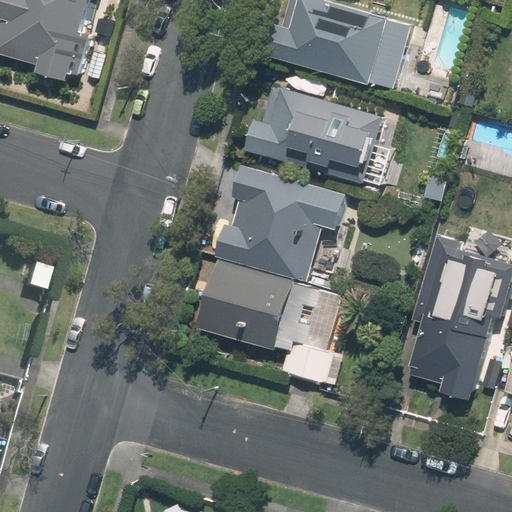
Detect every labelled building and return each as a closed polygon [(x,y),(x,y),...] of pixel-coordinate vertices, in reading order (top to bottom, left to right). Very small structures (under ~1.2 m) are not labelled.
[(106,0),(19,0),(5,54),(86,75),(106,0)] [(419,21),(346,0),(296,0),(280,57),(399,91),(419,21)] [(384,115),(280,84),(269,122),(258,119),(250,147),(365,180),(384,115)] [(434,173),(428,195),(449,201),(451,194),(488,204),(502,153),(461,142),(452,178),(434,173)] [(357,193),(248,164),(239,201),(246,203),(239,226),(231,224),(222,258),(319,284),(335,224),(347,227),(357,193)] [(319,284),(222,258),(204,327),(294,351),(286,379),(327,390),(353,293),(319,284)] [(49,265),(30,261),(25,285),(44,289),(49,265)] [(510,289),(444,270),(416,371),(449,381),(446,394),(478,403),(510,289)] [(217,511),(210,510),(209,511),(194,511),(193,511),(187,503),(167,511),(217,511)]
